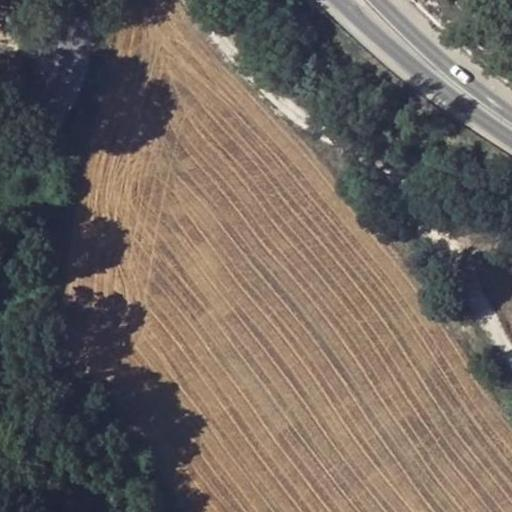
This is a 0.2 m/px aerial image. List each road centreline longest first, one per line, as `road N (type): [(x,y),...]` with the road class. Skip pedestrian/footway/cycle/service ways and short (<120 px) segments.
road 1 (unknown): [(184,0),(292,119),(349,152),(391,193),(511,369)]
road 2 (secondary): [(340,0),(511,138)]
road 3 (tertiary): [(0,159),(34,137),(58,98),(80,19),(76,0)]
road 4 (secondary): [(511,112),(442,59),(386,0)]
